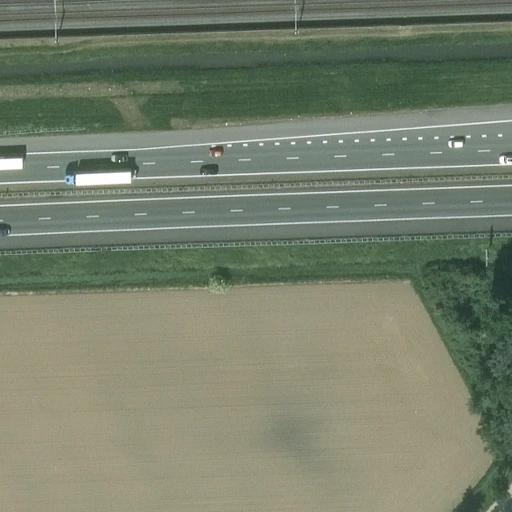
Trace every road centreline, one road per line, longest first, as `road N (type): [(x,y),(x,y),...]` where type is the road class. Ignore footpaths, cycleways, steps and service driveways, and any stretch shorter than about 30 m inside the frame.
road 1 (motorway): [(511,150),(0,170)]
road 2 (motorway): [(0,224),(511,204)]
